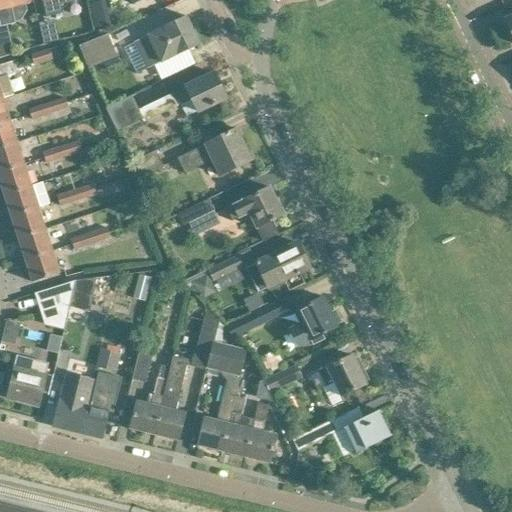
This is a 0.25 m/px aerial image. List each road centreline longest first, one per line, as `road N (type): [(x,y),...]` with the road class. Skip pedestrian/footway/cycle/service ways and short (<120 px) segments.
road 1 (tertiary): [(268,0),(258,61),(268,98),(461,496)]
road 2 (residential): [(323,511),(0,430)]
road 3 (tertiary): [(511,124),(451,0)]
